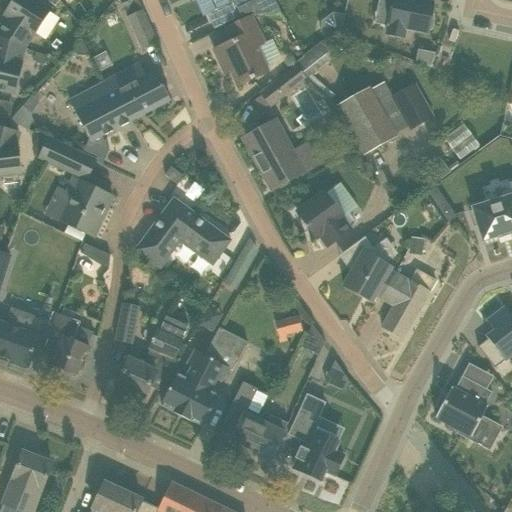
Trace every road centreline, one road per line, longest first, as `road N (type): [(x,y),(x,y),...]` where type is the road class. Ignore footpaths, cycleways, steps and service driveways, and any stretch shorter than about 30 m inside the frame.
road 1 (residential): [(398,414),(260,216),(211,120)]
road 2 (residential): [(94,426),(126,222),(171,147),(211,120)]
road 3 (tertiary): [(284,511),(94,426)]
road 4 (residential): [(511,269),(470,290),(398,414)]
road 5 (residential): [(211,120),(156,0)]
road 6 (residential): [(475,511),(398,414)]
